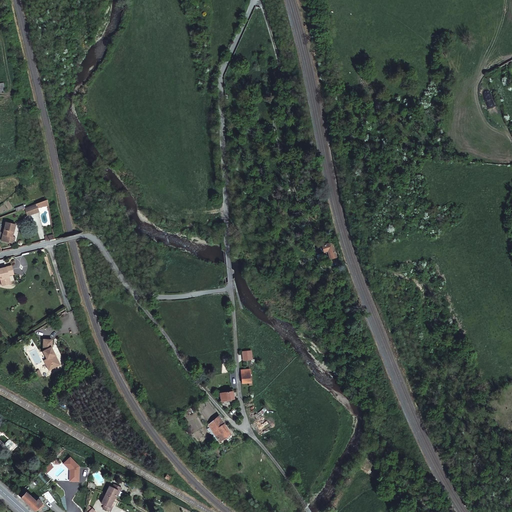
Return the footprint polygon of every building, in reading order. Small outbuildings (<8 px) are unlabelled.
[(13,225),(6,223),(3,222),(0,235),(3,235),(1,242),(11,244),(12,237),(10,237),(12,229),(13,225)] [(321,252),(321,251),(323,251),(325,259),(335,256),(330,241),(325,243),(324,238),(318,240),(321,252)] [(0,280),(1,283),(9,281),(7,273),(7,272),(13,271),(11,265),(4,267),(4,269),(1,269),(0,268),(0,267),(0,280)] [(57,341),(55,342),(61,349),(59,351),(64,357),(72,351),(63,339),(64,338),(63,336),(62,329),(53,331),(55,340),(57,341)] [(75,351),(64,338),(63,339),(72,351),(64,357),(65,358),(75,351)] [(242,358),(251,357),(250,349),(241,349),(242,358)] [(252,380),(250,371),(241,372),(242,382),(249,381),(250,385),(253,384),(252,380)] [(224,389),(226,399),(234,398),(232,388),(224,389)] [(222,422),(221,422),(217,416),(216,416),(208,425),(220,442),(223,440),(222,439),(230,433),(222,422)] [(48,457),(52,460),(63,449),(58,446),(48,457)] [(70,456),(63,463),(69,471),(69,482),(79,483),(80,467),(70,456)] [(110,510),(112,506),(110,505),(111,501),(115,492),(116,489),(118,490),(120,487),(112,483),(110,487),(108,486),(102,501),(104,502),(102,506),(110,510)] [(124,483),(120,491),(119,494),(124,496),(129,486),(124,483)] [(20,499),(35,511),(36,510),(41,505),(34,498),(31,501),(24,495),(20,499)]
